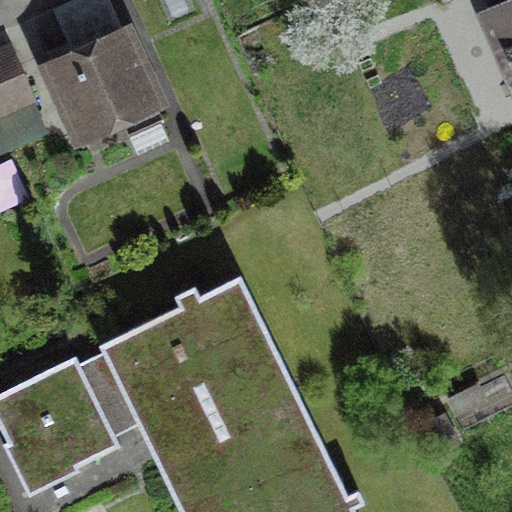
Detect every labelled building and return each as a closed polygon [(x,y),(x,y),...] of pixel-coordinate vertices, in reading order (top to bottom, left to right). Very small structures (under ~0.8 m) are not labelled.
[(511,3),(484,17),(511,77),(511,3)] [(131,31),(42,70),(78,152),(167,113),(131,31)] [(0,58),(0,97),(11,122),(38,110),(13,53),(0,58)] [(0,127),(11,122),(0,97),(0,127)] [(100,355),(105,366),(81,379),(74,366),(0,402),(0,438),(31,500),(118,456),(113,445),(138,432),(178,511),(363,511),(366,511),(360,499),(349,504),(239,288),(200,308),(194,295),(177,303),(182,314),(100,355)]
